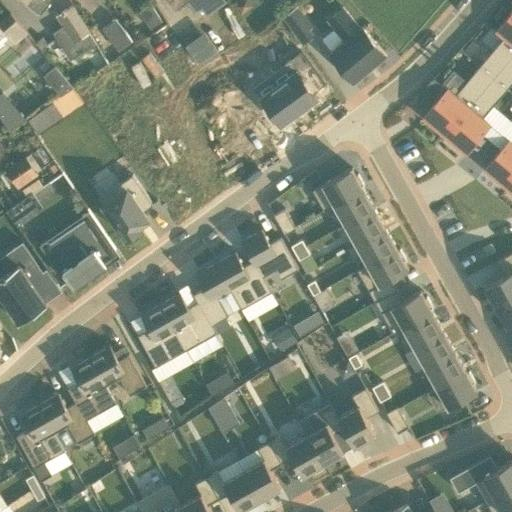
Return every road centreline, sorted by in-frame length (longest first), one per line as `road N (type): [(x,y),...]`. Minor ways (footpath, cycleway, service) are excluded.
road 1 (residential): [(359,121),(154,256),(0,389)]
road 2 (residential): [(510,418),(446,268),(359,121)]
road 3 (residential): [(510,418),(319,511)]
road 4 (residential): [(483,0),(359,121)]
